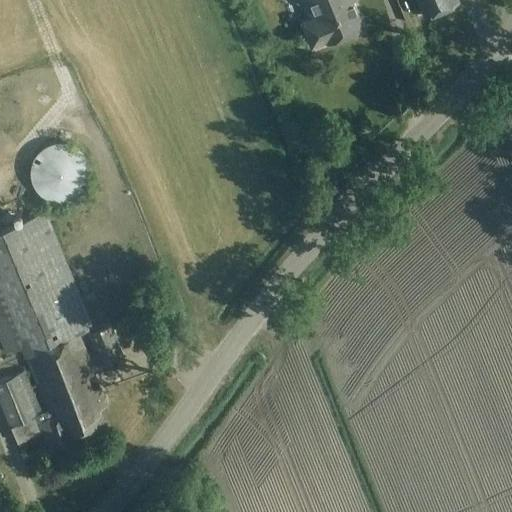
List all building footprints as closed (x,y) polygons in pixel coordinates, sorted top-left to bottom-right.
[(297,0),(301,7),(304,6),(309,17),(300,21),(311,46),(326,40),(326,41),(363,26),(352,0),(297,0)] [(417,0),(424,16),(459,1),(458,0),(417,0)] [(35,156),(31,172),(33,184),(38,193),(46,200),(56,202),(67,202),(77,198),(85,191),(90,182),(91,168),(87,156),(77,147),(59,142),(45,146),(35,156)] [(0,231),(0,339),(6,353),(21,346),(25,356),(47,410),(42,411),(24,370),(0,380),(0,402),(17,441),(40,432),(46,448),(57,444),(105,425),(98,409),(106,406),(99,387),(91,390),(86,378),(93,373),(77,333),(92,327),(45,211),(0,231)] [(88,333),(103,369),(125,360),(110,324),(88,333)]
